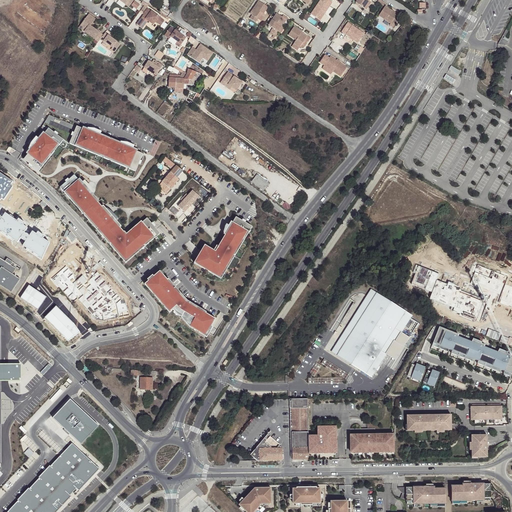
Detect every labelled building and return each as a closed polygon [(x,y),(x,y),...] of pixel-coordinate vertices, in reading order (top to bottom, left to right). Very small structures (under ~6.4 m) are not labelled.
[(140,10),(142,4),(134,0),(131,6),(140,10)] [(334,3),(329,0),(323,0),(313,15),(322,21),(334,3)] [(371,0),(359,0),(358,4),(366,9),(371,0)] [(263,14),(264,15),(269,8),(260,2),(251,14),(253,16),(251,19),(256,23),(259,20),(263,14)] [(399,15),(387,7),(381,16),(393,24),(392,26),(395,28),(399,21),(396,19),(399,15)] [(137,24),(143,28),(148,21),(154,25),(156,22),(159,24),(162,19),(148,8),(144,14),(147,17),(146,19),(143,17),(137,24)] [(100,39),(103,35),(100,33),(99,32),(91,26),(96,19),(89,14),(81,25),(84,27),(87,29),(85,32),(99,42),(100,39)] [(279,33),(283,27),(288,21),(284,18),(278,14),(270,26),(274,29),(272,32),(277,36),(279,33)] [(359,43),(366,34),(350,23),(343,33),(347,35),(354,40),(359,43)] [(171,27),(165,35),(169,39),(171,37),(177,41),(181,44),(186,38),(179,33),(175,30),(171,27)] [(301,36),(302,35),(303,33),(295,28),(290,36),(298,41),(295,45),(301,49),(302,48),(304,49),(305,49),(306,47),(307,47),(312,40),(309,37),(308,39),(304,36),(303,37),(301,36)] [(508,42),(503,39),(504,37),(505,37),(508,33),(505,31),(498,45),(499,45),(499,44),(503,45),(504,45),(507,43),(508,42)] [(121,44),(105,33),(103,35),(100,39),(104,42),(104,41),(113,47),(111,49),(115,52),(121,44)] [(354,40),(347,35),(345,39),(351,43),(354,40)] [(113,47),(104,41),(104,42),(103,43),(111,49),(113,47)] [(201,44),(198,49),(200,50),(198,52),(196,51),(196,52),(192,49),(188,55),(200,63),(203,57),(205,55),(210,59),(214,53),(201,44)] [(154,57),(160,60),(164,53),(158,50),(154,57)] [(342,77),(348,68),(340,63),(338,61),(331,56),(330,58),(326,55),(321,62),(326,66),(334,72),(342,77)] [(149,61),(144,68),(156,75),(163,65),(154,60),(152,63),(149,61)] [(461,71),(451,65),(449,69),(459,75),(461,71)] [(334,72),(326,66),(324,69),(332,75),(334,72)] [(156,75),(144,68),(142,71),(154,79),(156,75)] [(184,89),(184,85),(190,86),(191,81),(196,72),(189,70),(188,74),(182,72),(181,74),(170,75),(169,87),(174,88),(183,89),(184,89)] [(196,72),(191,81),(195,83),(200,74),(196,72)] [(243,82),(228,72),(223,80),(232,87),(237,90),(243,82)] [(455,79),(446,74),(444,78),(453,83),(455,79)] [(221,83),(230,89),(232,87),(223,80),(221,83)] [(77,127),(71,142),(78,145),(77,146),(84,149),(84,148),(94,152),(93,153),(97,154),(97,153),(111,158),(110,159),(117,162),(117,161),(127,165),(127,166),(130,167),(131,166),(137,169),(139,164),(141,161),(143,154),(137,151),(137,150),(134,148),(122,143),(117,142),(117,143),(104,138),(104,136),(101,135),(88,130),(84,128),(84,130),(77,127)] [(30,152),(23,160),(37,171),(41,166),(42,166),(47,161),(46,160),(53,151),(53,152),(58,146),(57,146),(61,140),(49,130),(44,136),(43,135),(38,140),(30,152)] [(30,152),(38,140),(36,138),(31,145),(29,151),(30,152)] [(53,151),(46,160),(47,161),(48,161),(55,153),(53,152),(53,151)] [(64,173),(73,160),(66,155),(57,168),(64,173)] [(164,157),(163,159),(174,168),(177,165),(167,157),(166,158),(164,157)] [(177,177),(183,170),(177,165),(174,168),(163,182),(171,189),(180,179),(177,177)] [(12,180),(0,172),(0,199),(1,200),(2,198),(4,199),(13,185),(10,184),(12,180)] [(85,212),(85,213),(90,218),(89,219),(94,224),(95,223),(102,232),(101,232),(106,238),(107,237),(115,247),(115,248),(120,254),(120,253),(126,259),(135,251),(138,249),(147,241),(153,236),(152,235),(158,230),(154,226),(151,223),(147,218),(141,223),(140,222),(135,226),(136,228),(128,235),(126,233),(124,231),(124,232),(119,227),(120,225),(104,206),(102,207),(93,196),(94,195),(92,192),(82,182),(80,179),(79,180),(74,175),(69,179),(66,182),(62,185),(66,191),(68,194),(69,194),(76,202),(75,202),(80,208),(81,207),(85,212)] [(207,195),(210,192),(193,178),(189,182),(197,189),(198,188),(207,195)] [(84,180),(82,182),(92,192),(90,186),(84,180)] [(168,194),(171,189),(163,182),(159,187),(168,194)] [(12,187),(8,196),(40,208),(44,198),(31,193),(31,195),(12,187)] [(270,196),(283,205),(287,199),(274,190),(270,196)] [(69,194),(68,194),(67,195),(74,203),(75,202),(76,202),(69,194)] [(0,205),(0,232),(14,242),(15,241),(19,243),(21,239),(26,242),(24,246),(27,249),(27,250),(42,260),(50,243),(43,238),(45,236),(39,232),(37,234),(33,232),(30,236),(25,233),(28,228),(24,225),(26,223),(19,219),(17,221),(5,213),(2,218),(0,216),(0,210),(2,207),(0,205)] [(204,247),(196,261),(202,264),(214,271),(220,275),(226,267),(230,261),(229,260),(243,238),(244,238),(247,232),(246,231),(250,225),(245,223),(242,220),(236,217),(233,223),(231,222),(229,225),(225,233),(226,234),(219,246),(219,247),(216,252),(214,250),(212,249),(210,251),(204,247)] [(94,224),(93,225),(100,233),(101,232),(102,232),(95,223),(94,224)] [(135,226),(126,233),(128,235),(136,228),(135,226)] [(115,248),(115,247),(107,237),(106,238),(105,239),(113,249),(115,248)] [(243,238),(229,260),(230,261),(232,261),(245,239),(244,238),(243,238)] [(147,241),(138,249),(140,251),(149,243),(147,241)] [(135,251),(126,259),(120,253),(120,254),(118,255),(126,263),(137,253),(135,251)] [(16,269),(10,265),(12,262),(7,258),(5,262),(0,258),(0,285),(11,293),(19,281),(20,279),(13,274),(16,269)] [(439,273),(417,264),(410,283),(432,293),(429,299),(480,322),(484,311),(493,314),(497,304),(511,310),(511,287),(506,285),(508,277),(477,264),(469,291),(437,280),(439,273)] [(65,265),(52,278),(73,303),(78,298),(93,316),(96,318),(100,320),(105,320),(129,315),(124,298),(122,298),(98,271),(88,280),(83,275),(76,279),(65,265)] [(96,269),(100,274),(105,269),(101,265),(96,269)] [(220,275),(214,271),(212,274),(221,279),(228,268),(226,267),(220,275)] [(200,330),(207,334),(212,326),(216,319),(205,313),(205,314),(195,309),(196,308),(189,304),(189,305),(186,303),(186,302),(180,294),(178,295),(166,281),(167,280),(160,271),(154,277),(152,275),(149,278),(150,279),(148,281),(146,283),(152,289),(151,290),(155,295),(156,294),(161,300),(160,301),(165,306),(166,306),(171,311),(172,310),(174,308),(177,312),(182,315),(182,317),(188,320),(187,323),(194,327),(193,328),(199,331),(200,330)] [(180,294),(168,280),(167,280),(166,281),(178,295),(180,294)] [(47,296),(30,285),(21,298),(39,309),(47,296)] [(412,316),(373,290),(334,351),(358,366),(361,362),(375,371),(377,373),(378,371),(376,369),(379,365),(384,357),(386,354),(388,351),(395,341),(404,347),(411,337),(402,332),(412,316)] [(45,317),(47,320),(59,308),(56,305),(45,317)] [(74,323),(59,308),(47,320),(68,341),(80,332),(74,323)] [(174,308),(172,310),(176,314),(181,318),(182,317),(182,315),(177,312),(174,308)] [(188,320),(182,317),(181,318),(189,327),(205,337),(207,337),(208,335),(213,327),(212,326),(207,334),(200,330),(199,331),(193,328),(194,327),(187,323),(188,320)] [(0,471),(2,469),(1,382),(24,382),(23,365),(1,365),(1,327),(0,327),(0,471)] [(458,335),(439,327),(433,343),(444,348),(443,351),(442,354),(446,356),(448,350),(452,351),(471,358),(469,361),(468,364),(472,366),(475,360),(478,361),(497,368),(496,371),(495,374),(499,376),(501,370),(504,371),(511,374),(511,357),(510,357),(511,355),(498,350),(498,352),(484,347),(485,345),(472,340),(471,342),(457,337),(458,335)] [(395,341),(388,351),(397,358),(404,347),(395,341)] [(471,358),(452,351),(451,354),(469,361),(471,358)] [(497,368),(478,361),(477,364),(496,371),(497,368)] [(372,376),(375,371),(361,362),(358,366),(372,376)] [(425,369),(412,364),(407,376),(411,377),(412,375),(421,379),(425,369)] [(439,375),(428,370),(423,382),(427,384),(428,381),(435,385),(439,375)] [(153,380),(142,379),(141,390),(152,391),(153,380)] [(293,460),(310,460),(310,454),(309,437),(309,399),(293,399),(293,460)] [(70,400),(52,419),(64,430),(65,429),(69,433),(69,434),(81,445),(98,426),(70,400)] [(502,420),(502,406),(500,406),(497,406),(497,404),(490,404),(490,406),(487,406),(484,406),(481,406),(481,404),(474,404),(474,406),(472,406),(470,406),(470,420),(474,420),(482,420),(490,420),(498,420),(502,420)] [(407,415),(407,429),(452,428),(452,414),(445,414),(445,417),(441,417),(441,415),(437,415),(437,414),(422,415),(422,416),(418,416),(418,417),(415,417),(415,415),(407,415)] [(313,437),(309,437),(310,454),(314,454),(314,452),(317,452),(317,454),(321,453),(321,452),(324,452),(324,453),(332,453),(332,452),(337,452),(336,437),(337,437),(337,428),(319,428),(319,437),(317,437),(317,438),(314,438),(313,437)] [(258,461),(284,460),(283,455),(283,448),(280,446),(268,435),(251,455),(258,461)] [(351,436),(352,452),(359,452),(359,453),(368,453),(368,452),(372,452),(372,453),(388,453),(388,451),(396,451),(395,435),(388,436),(388,435),(384,435),(384,436),(380,436),(380,435),(359,435),(359,436),(351,436)] [(474,457),(488,457),(488,450),(489,449),(489,445),(486,445),(486,442),(488,442),(488,435),(474,435),(474,457)] [(98,470),(71,445),(50,467),(49,467),(38,478),(39,479),(29,490),(28,489),(17,501),(18,501),(7,511),(56,511),(70,498),(69,496),(75,489),(78,492),(98,470)] [(463,486),(452,486),(452,501),(453,501),(467,501),(477,501),(483,501),(484,500),(484,498),(485,498),(491,498),(491,484),(484,484),(479,484),(479,485),(476,486),(476,484),(471,484),(463,484),(463,486)] [(297,489),(293,489),(293,495),(293,499),(293,503),(296,503),(301,503),(301,505),(305,505),(312,505),(313,505),(313,503),(318,503),(321,503),(321,501),(321,499),(320,494),(320,488),(317,488),(317,487),(297,487),(297,489)] [(416,487),(399,487),(399,489),(399,491),(399,492),(400,493),(402,494),(403,494),(404,494),(405,495),(406,494),(407,494),(407,500),(407,502),(408,502),(414,501),(414,504),(415,504),(421,504),(431,504),(446,503),(447,503),(446,489),(435,489),(435,487),(434,487),(427,487),(422,487),(422,488),(419,489),(419,487),(416,487)] [(255,488),(239,504),(245,510),(247,511),(253,511),(262,504),(263,502),(271,502),(271,488),(255,488)] [(339,501),(331,502),(331,503),(331,509),(329,510),(329,511),(328,511),(350,511),(351,509),(348,509),(347,501),(339,501)]
